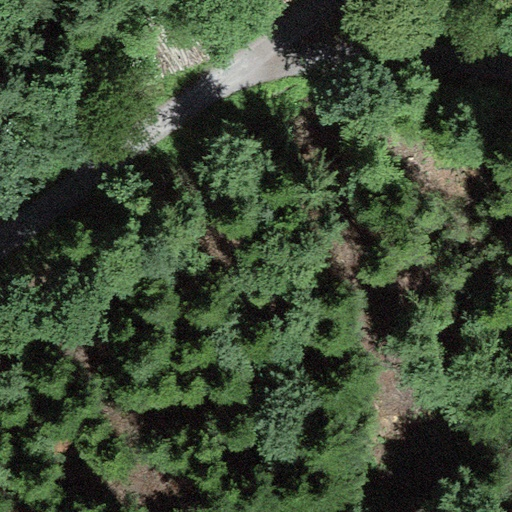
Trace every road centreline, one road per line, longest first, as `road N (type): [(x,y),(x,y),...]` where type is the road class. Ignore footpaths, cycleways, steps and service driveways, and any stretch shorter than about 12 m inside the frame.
road 1 (track): [(265,45),(0,236)]
road 2 (track): [(511,83),(454,66),(265,45)]
